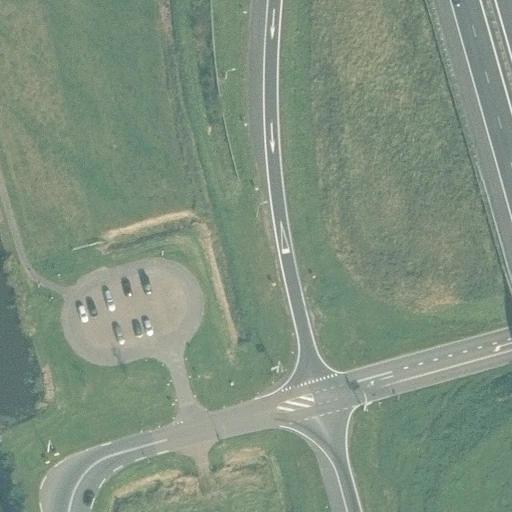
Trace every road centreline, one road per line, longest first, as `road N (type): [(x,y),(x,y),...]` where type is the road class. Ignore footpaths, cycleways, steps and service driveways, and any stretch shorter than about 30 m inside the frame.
road 1 (motorway): [(273,0),(274,187),(317,385)]
road 2 (secondary): [(68,511),(84,468),(252,417)]
road 3 (secondary): [(511,332),(317,385)]
road 4 (secondary): [(323,408),(511,356)]
road 5 (motorway): [(456,0),(511,186)]
